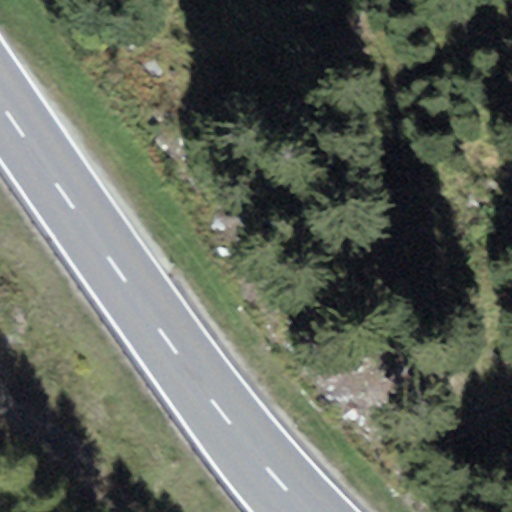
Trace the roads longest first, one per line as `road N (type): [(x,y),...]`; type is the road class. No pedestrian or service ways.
road 1 (primary): [(0,101),(219,411),(301,511)]
road 2 (track): [(136,511),(0,378)]
